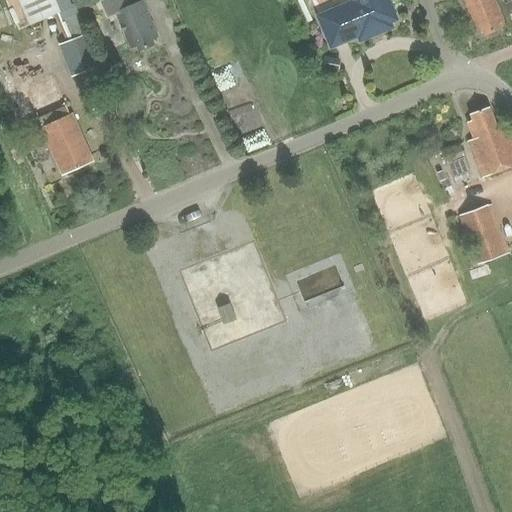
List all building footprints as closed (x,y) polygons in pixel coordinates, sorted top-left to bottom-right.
[(3,0),(17,30),(28,25),(29,27),(54,15),(63,36),(85,27),(72,0),(3,0)] [(127,0),(103,0),(100,2),(107,18),(116,15),(131,49),(136,47),(137,50),(153,43),(151,38),(157,36),(142,2),(130,7),(127,0)] [(353,0),(355,4),(321,18),(334,48),(358,38),(391,23),(396,21),(387,0),(353,0)] [(499,25),(503,23),(493,0),(463,0),(477,34),(481,32),(483,36),(501,29),(499,25)] [(84,34),(57,45),(71,78),(98,67),(84,34)] [(21,64),(3,71),(14,99),(31,92),(44,122),(71,111),(59,82),(45,87),(41,78),(56,71),(52,60),(24,71),(21,64)] [(479,176),(511,163),(511,140),(506,125),(496,129),(487,106),(469,113),(471,119),(466,121),(471,136),(465,138),(479,176)] [(72,114),(69,116),(42,128),(40,128),(61,176),(93,162),(72,114)] [(21,133),(27,147),(42,140),(36,127),(21,133)] [(458,143),(441,150),(446,164),(463,158),(458,143)] [(489,205),(456,217),(474,266),(507,254),(489,205)] [(230,304),(218,309),(224,325),(237,320),(230,304)]
